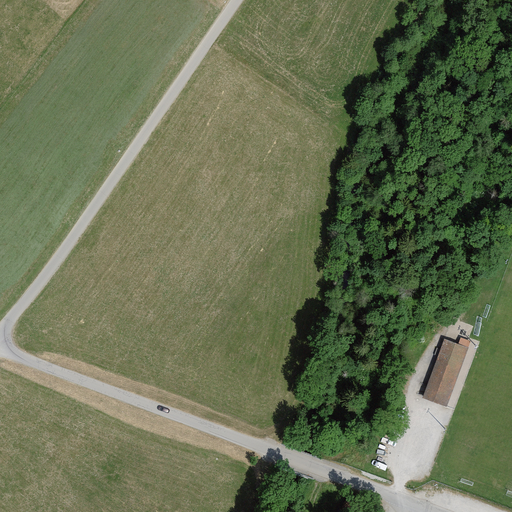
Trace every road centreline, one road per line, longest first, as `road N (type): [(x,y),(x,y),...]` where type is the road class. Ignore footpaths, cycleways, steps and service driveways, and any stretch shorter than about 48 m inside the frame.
road 1 (unclassified): [(413,505),(0,348)]
road 2 (unclassified): [(0,336),(235,0)]
